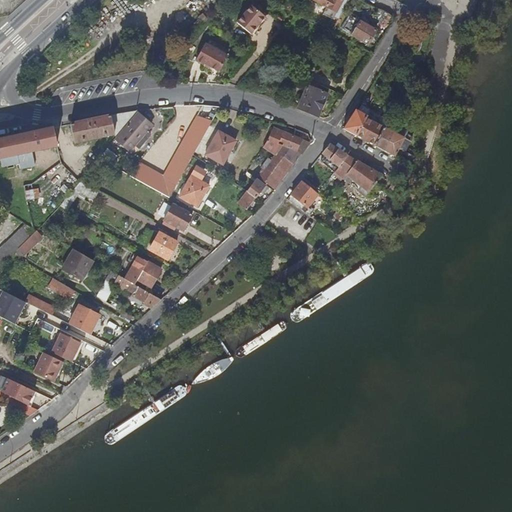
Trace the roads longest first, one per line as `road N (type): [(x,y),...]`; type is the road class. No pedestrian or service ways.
road 1 (tertiary): [(327,134),(250,228),(51,421),(0,453)]
road 2 (tertiary): [(0,101),(36,115),(138,97),(220,94),(327,134)]
road 3 (tertiary): [(417,0),(327,134)]
